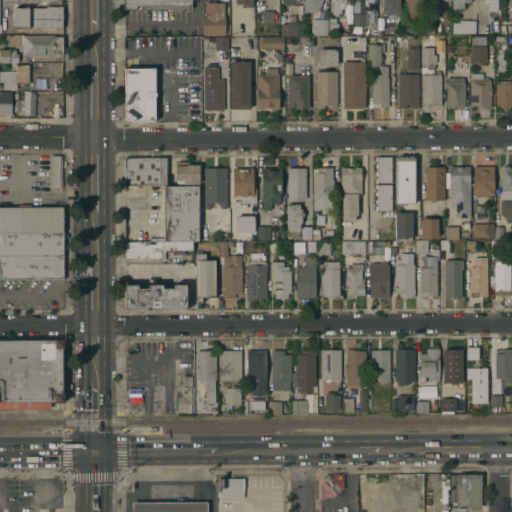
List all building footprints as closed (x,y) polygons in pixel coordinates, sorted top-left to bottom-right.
[(190,0),(191,8),(124,8),(124,0),(190,0)] [(301,0),(302,12),(322,12),(322,0),(301,0)] [(331,12),(331,1),(334,1),(334,0),(345,0),(345,3),(343,3),(340,3),(341,12),(331,12)] [(399,0),(400,1),(399,1),(399,12),(385,12),(385,6),(383,6),(383,3),(384,3),(384,0),(399,0)] [(425,0),(425,8),(423,8),(423,12),(406,12),(405,0),(425,0)] [(497,0),(497,10),(498,15),(498,30),(476,31),(476,14),(486,14),(486,0),(497,0)] [(224,15),(224,34),(203,34),(203,15),(204,15),(205,1),(224,2),(224,15)] [(13,7),(46,7),(62,7),(62,27),(13,27),(13,7)] [(273,21),(262,21),(262,10),(273,10),(273,21)] [(365,25),(353,25),(353,12),(354,12),(354,11),(364,11),(364,13),(365,13),(365,25)] [(336,22),(338,22),(338,32),(328,32),(328,22),(328,17),(336,17),(336,22)] [(327,34),(313,34),(313,26),(317,26),(317,18),(327,18),(327,34)] [(458,32),(458,31),(452,31),(452,21),(459,21),(459,19),(475,19),(474,32),(458,32)] [(280,22),(288,22),(288,21),(303,21),(303,35),(280,34),(280,22)] [(434,34),(426,34),(426,21),(434,21),(434,34)] [(22,44),(13,45),(13,44),(9,44),(9,35),(53,34),(53,36),(62,35),(62,54),(61,54),(61,53),(55,53),(55,54),(23,54),(22,44)] [(485,44),(474,44),(474,35),(485,35),(485,44)] [(505,45),(494,44),(494,35),(505,35),(505,45)] [(283,48),(277,48),(275,48),(274,48),(258,48),(258,36),(283,36),(283,48)] [(200,37),(228,37),(228,51),(200,51),(200,37)] [(384,43),(384,51),(380,51),(381,63),(384,63),(384,65),(387,65),(387,77),(388,77),(388,106),(371,106),(371,73),(380,73),(380,66),(377,66),(377,68),(375,68),(367,68),(367,44),(384,43)] [(479,64),(478,60),(471,61),(471,45),(486,45),(486,60),(485,60),(485,64),(479,64)] [(435,62),(433,62),(433,63),(429,63),(429,65),(424,65),(424,62),(421,62),(421,46),(432,46),(432,53),(435,54),(435,62)] [(418,68),(407,68),(407,47),(418,47),(418,68)] [(0,48),(9,48),(9,49),(15,49),(15,53),(18,53),(18,62),(0,62),(0,48)] [(337,64),(318,65),(318,48),(337,48),(337,64)] [(342,60),(360,60),(360,57),(364,57),(364,60),(365,107),(343,108),(342,60)] [(249,108),(230,108),(230,60),(249,60),(249,108)] [(2,82),(0,82),(0,73),(15,73),(15,65),(27,64),(27,83),(15,83),(15,89),(13,89),(13,90),(9,90),(9,89),(2,90),(2,82)] [(277,72),(278,72),(278,88),(284,88),(284,107),(279,107),(279,108),(257,108),(257,106),(256,106),(256,67),(277,67),(277,72)] [(155,120),(129,120),(124,116),(124,68),(155,68),(155,120)] [(202,68),(216,68),(216,80),(222,80),(222,110),(202,110),(202,68)] [(337,104),(335,104),(335,107),(329,107),(329,104),(324,104),(324,107),(317,107),(317,104),(315,104),(315,70),(336,70),(337,104)] [(435,73),(435,70),(440,70),(440,73),(441,104),(440,104),(440,105),(434,105),(434,103),(428,103),(428,105),(422,105),(422,73),(435,73)] [(490,84),(491,84),(491,95),(490,95),(490,107),(477,107),(477,105),(470,105),(469,78),(470,78),(470,72),(482,72),(482,78),(490,78),(490,84)] [(418,107),(410,107),(410,103),(406,103),(406,107),(397,107),(397,73),(418,73),(418,107)] [(308,107),(295,108),(295,106),(287,106),(287,74),(308,74),(308,107)] [(28,76),(62,76),(61,91),(28,90),(28,76)] [(463,81),(464,81),(464,106),(446,106),(446,81),(447,81),(447,77),(464,77),(463,81)] [(511,106),(509,106),(509,109),(500,109),(500,106),(496,106),(495,82),(500,82),(500,80),(509,80),(509,82),(511,82),(511,106)] [(0,90),(11,90),(12,114),(0,114),(0,90)] [(23,91),(35,92),(34,117),(22,117),(23,91)] [(61,186),(50,187),(50,155),(61,155),(61,186)] [(391,181),(377,182),(377,178),(375,178),(375,174),(377,174),(376,163),(375,163),(375,159),(376,159),(376,156),(391,156),(391,181)] [(396,202),(396,156),(414,156),(414,202),(396,202)] [(124,186),(124,158),(166,158),(166,186),(124,186)] [(199,183),(177,183),(177,179),(175,179),(175,177),(169,177),(169,168),(175,169),(175,164),(177,164),(177,161),(188,161),(188,163),(199,164),(199,183)] [(511,222),(507,222),(507,213),(500,213),(500,199),(502,199),(502,198),(501,199),(501,165),(504,165),(504,164),(508,164),(508,166),(509,166),(509,167),(511,167),(511,222)] [(470,217),(455,217),(455,203),(451,203),(451,199),(449,199),(449,187),(445,187),(445,171),(448,171),(448,165),(469,165),(470,217)] [(493,194),(487,194),(487,196),(486,196),(486,197),(483,197),(483,198),(480,198),(480,197),(477,197),(477,196),(474,196),(474,195),(473,195),(473,165),(493,165),(493,194)] [(332,179),(333,179),(334,200),(331,200),(331,209),(313,209),(312,167),(332,166),(332,179)] [(361,195),(359,195),(359,196),(357,196),(357,214),(355,214),(355,220),(341,220),(341,193),(340,166),(360,166),(361,195)] [(444,199),(435,199),(435,201),(430,201),(430,199),(425,199),(425,166),(443,166),(444,199)] [(227,207),(220,207),(220,203),(217,203),(217,201),(213,201),(213,203),(210,203),(210,207),(204,207),(203,167),(226,167),(227,207)] [(252,186),(256,187),(255,202),(241,202),(241,198),(234,198),(234,196),(232,196),(232,167),(252,167),(252,186)] [(281,192),(280,192),(280,200),(279,200),(279,203),(270,203),(271,209),(266,209),(266,210),(262,210),(262,200),(261,200),(261,167),(281,167),(281,192)] [(306,198),(287,198),(287,167),(305,167),(306,198)] [(391,209),(377,209),(377,205),(375,205),(375,202),(377,202),(377,191),(375,191),(375,187),(377,187),(377,184),(391,183),(391,209)] [(163,240),(164,186),(198,187),(198,240),(163,240)] [(299,208),(301,208),(301,211),(303,211),(303,215),(301,215),(301,223),(299,223),(299,229),(286,230),(286,203),(299,203),(299,208)] [(62,207),(62,232),(0,232),(0,206),(62,206),(62,207)] [(412,236),(411,236),(411,239),(395,239),(395,211),(396,211),(396,210),(400,210),(400,211),(412,211),(412,236)] [(236,231),(235,215),(253,215),(254,230),(236,231)] [(437,231),(438,231),(438,236),(430,237),(430,238),(421,238),(421,219),(422,219),(422,218),(437,217),(437,231)] [(488,235),(472,236),(472,223),(488,222),(488,235)] [(503,238),(495,238),(495,225),(496,225),(496,224),(500,224),(500,226),(502,226),(503,238)] [(270,239),(257,239),(257,225),(269,225),(270,239)] [(458,238),(445,238),(445,225),(458,225),(458,238)] [(310,238),(301,238),(301,227),(310,226),(310,238)] [(0,232),(62,232),(63,277),(0,277),(0,232)] [(465,239),(475,239),(474,242),(478,242),(478,251),(474,251),(474,252),(465,252),(465,239)] [(315,253),(291,253),(291,241),(297,241),(303,241),(303,240),(315,240),(315,253)] [(316,253),(316,240),(329,240),(330,253),(316,253)] [(353,253),(341,253),(341,240),(353,240),(353,253)] [(380,246),(379,246),(379,252),(366,252),(366,240),(380,240),(380,246)] [(414,252),(414,240),(427,240),(427,252),(414,252)] [(192,249),(166,249),(166,257),(125,258),(125,242),(140,242),(140,243),(155,243),(155,242),(192,241),(192,249)] [(240,265),(241,265),(242,293),(234,293),(234,297),(222,297),(222,287),(218,287),(218,265),(222,265),(222,258),(220,258),(220,256),(218,256),(218,241),(227,241),(227,255),(230,255),(230,254),(240,254),(240,265)] [(277,253),(276,253),(276,254),(267,254),(268,252),(267,252),(267,241),(277,241),(277,253)] [(246,297),(246,282),(245,282),(245,271),(246,271),(246,264),(250,264),(250,259),(250,252),(262,251),(262,254),(264,254),(264,261),(266,261),(266,262),(267,262),(267,265),(266,265),(266,270),(266,297),(246,297)] [(215,296),(201,296),(201,307),(197,307),(197,302),(195,302),(195,252),(205,252),(205,259),(215,259),(215,296)] [(412,263),(414,263),(414,296),(399,296),(399,292),(394,292),(394,263),(395,263),(395,258),(400,258),(400,257),(399,257),(399,254),(400,254),(400,252),(412,252),(412,263)] [(420,296),(420,291),(419,267),(422,267),(422,255),(432,255),(432,253),(438,253),(438,259),(436,259),(436,295),(420,296)] [(315,297),(295,297),(295,266),(302,266),(302,255),(315,255),(315,297)] [(486,296),(482,296),(482,295),(469,295),(469,266),(474,266),(474,256),(487,256),(486,296)] [(444,295),(443,259),(462,259),(462,268),(461,268),(461,295),(444,295)] [(274,297),(274,292),(271,292),(270,261),(283,260),(283,265),(289,265),(289,270),(290,270),(290,292),(287,292),(288,297),(274,297)] [(339,295),(321,296),(321,275),(321,268),(322,268),(324,264),(325,263),(325,260),(338,260),(339,295)] [(494,294),(493,266),(495,266),(495,260),(510,260),(511,294),(494,294)] [(362,268),(361,268),(361,281),(364,281),(364,294),(356,294),(356,296),(346,296),(346,288),(345,288),(345,284),(344,284),(344,274),(346,273),(346,272),(346,267),(351,267),(351,263),(362,263),(362,268)] [(389,296),(369,297),(369,264),(388,263),(389,296)] [(186,308),(125,309),(125,284),(137,284),(137,287),(148,287),(148,284),(162,284),(162,287),(173,287),(173,284),(186,284),(186,308)] [(0,340),(55,340),(55,338),(63,338),(63,347),(62,347),(62,393),(63,393),(63,402),(55,402),(55,401),(50,401),(50,409),(0,409),(0,340)] [(439,379),(428,379),(428,375),(418,375),(418,353),(426,353),(426,347),(439,347),(439,379)] [(461,382),(441,382),(441,349),(450,349),(450,347),(461,347),(461,349),(461,382)] [(470,378),(465,378),(465,347),(477,347),(478,369),(479,369),(479,367),(486,367),(486,402),(470,403),(470,378)] [(365,364),(362,364),(362,387),(350,387),(347,387),(345,387),(345,371),(344,371),(344,363),(345,363),(345,348),(358,348),(358,350),(365,350),(365,364)] [(394,348),(414,348),(414,380),(411,380),(411,381),(408,381),(408,384),(398,384),(398,381),(394,381),(394,348)] [(511,348),(511,382),(503,382),(503,378),(500,378),(500,377),(495,377),(495,352),(502,352),(502,348),(511,348)] [(215,379),(214,379),(214,402),(205,402),(205,387),(203,387),(203,381),(200,382),(200,379),(196,379),(196,350),(215,349),(215,379)] [(241,379),(236,379),(236,381),(231,382),(231,379),(221,379),(221,350),(240,349),(241,379)] [(266,381),(265,381),(265,394),(251,394),(251,382),(246,382),(246,349),(266,349),(266,381)] [(292,385),(289,385),(289,389),(272,389),(271,381),(271,349),(283,349),(283,353),(290,353),(290,374),(292,374),(292,385)] [(296,374),(296,373),(295,373),(295,358),(296,358),(296,353),(301,353),(301,349),(315,349),(315,385),(312,385),(312,392),(299,392),(299,390),(297,390),(297,385),(292,385),(292,374),(296,374)] [(340,378),(337,378),(337,380),(328,380),(328,378),(321,378),(321,349),(340,349),(340,378)] [(389,380),(386,380),(386,382),(381,382),(381,380),(370,380),(370,349),(389,349),(389,380)] [(191,386),(183,386),(183,375),(191,375),(191,386)] [(433,395),(433,384),(415,385),(415,396),(433,395)] [(240,404),(231,404),(231,407),(224,407),(224,387),(240,387),(240,404)] [(365,412),(353,413),(353,408),(359,408),(358,389),(364,388),(365,412)] [(339,409),(325,409),(325,391),(333,392),(333,394),(339,394),(339,398),(339,409)] [(413,410),(407,410),(407,411),(402,411),(402,409),(391,409),(391,398),(397,398),(397,394),(413,394),(413,410)] [(500,395),(489,396),(489,406),(500,406),(500,395)] [(351,398),(342,398),(342,413),(352,413),(351,398)] [(454,411),(440,411),(440,398),(455,398),(454,411)] [(293,413),(292,399),(306,399),(306,412),(293,413)] [(285,413),(268,413),(268,400),(286,401),(285,413)] [(428,412),(415,412),(415,400),(428,400),(428,412)] [(330,474),(333,471),(345,472),(345,473),(340,485),(343,484),(343,487),(336,494),(333,494),(320,498),(319,483),(321,480),(321,476),(322,475),(322,474),(323,474),(324,473),(325,473),(330,474)] [(481,473),(480,507),(470,507),(470,510),(465,510),(465,511),(451,511),(451,506),(455,506),(455,501),(450,501),(451,473),(476,473),(481,473)] [(219,477),(244,477),(244,489),(244,497),(227,497),(227,498),(219,498),(219,489),(219,477)] [(386,503),(383,503),(383,511),(366,511),(367,503),(364,503),(364,479),(386,479),(386,503)] [(207,511),(132,511),(132,501),(207,501),(207,511)]
